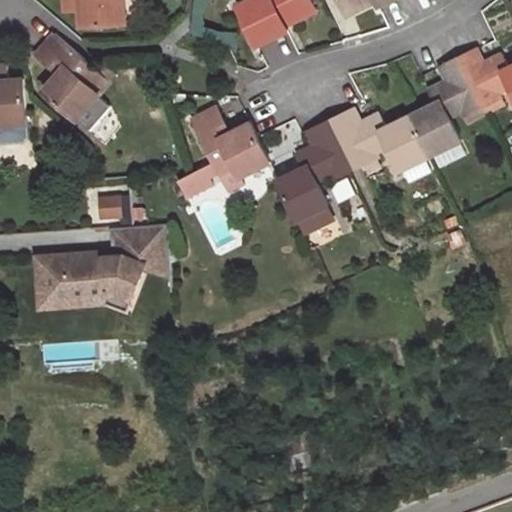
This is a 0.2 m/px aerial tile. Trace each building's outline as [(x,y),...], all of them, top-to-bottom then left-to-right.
[(64,0),(65,12),(81,11),(82,26),(125,23),(123,0),(64,0)] [(248,0),(237,5),(256,44),(287,30),(285,25),(315,10),(312,3),(310,0),(248,0)] [(338,0),(346,15),(376,1),(378,5),(388,0),(338,0)] [(60,72),(59,73),(43,91),(89,130),(111,105),(98,94),(116,73),(106,65),(101,72),(55,32),(37,53),(52,67),(53,66),(60,72)] [(477,49),(459,57),(482,106),(500,97),(498,92),(511,86),(511,89),(511,65),(509,67),(503,53),(484,63),(477,49)] [(436,104),(412,116),(431,154),(433,153),(460,140),(461,139),(450,115),(462,109),(465,114),(467,113),(477,108),(482,106),(459,57),(441,66),(448,80),(429,90),(436,104)] [(0,143),(24,141),(28,137),(24,79),(9,80),(7,64),(0,64),(0,143)] [(500,97),(482,106),(484,108),(502,99),(500,97)] [(502,99),(484,108),(486,112),(505,103),(502,99)] [(224,126),(225,125),(216,106),(191,119),(213,162),(218,171),(223,182),(224,182),(229,192),(244,184),(240,176),(270,161),(251,122),(228,133),(224,126)] [(482,106),(477,108),(480,115),(486,112),(484,108),(482,106)] [(355,108),(336,117),(360,166),(364,164),(377,157),(379,156),(376,152),(389,145),(400,169),(431,154),(412,116),(388,127),(381,113),(362,122),(355,108)] [(477,108),(467,113),(470,120),(480,115),(477,108)] [(336,117),(327,121),(351,170),(360,166),(336,117)] [(351,170),(327,121),(309,130),(316,145),(297,154),(303,168),(279,180),(305,233),(334,219),(327,205),(329,204),(318,180),(330,174),(333,179),(351,170)] [(460,140),(433,153),(440,167),(467,154),(460,140)] [(377,157),(364,164),(368,171),(380,165),(377,157)] [(218,171),(213,162),(205,167),(209,176),(218,171)] [(205,167),(179,180),(187,195),(213,182),(209,176),(205,167)] [(121,196),(101,198),(102,217),(122,216),(121,196)] [(456,215),(444,220),(448,228),(459,223),(456,215)] [(167,223),(112,227),(114,250),(48,255),(51,298),(118,294),(132,299),(144,268),(171,278),(167,223)] [(48,255),(37,256),(41,307),(106,302),(128,311),(132,299),(118,294),(51,298),(48,255)] [(316,422),(298,427),(302,441),(320,436),(316,422)] [(302,441),(279,448),(286,469),(327,457),(320,436),(302,441)]
